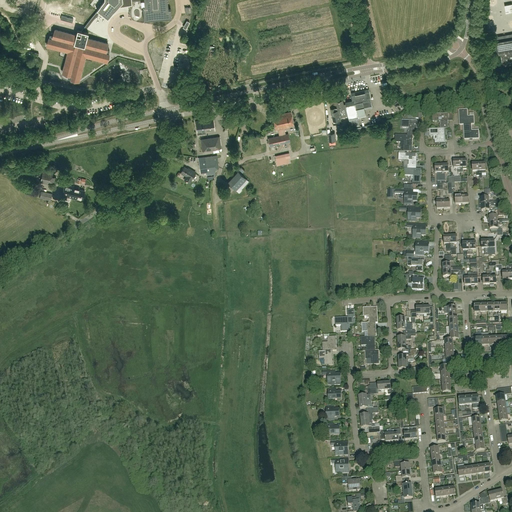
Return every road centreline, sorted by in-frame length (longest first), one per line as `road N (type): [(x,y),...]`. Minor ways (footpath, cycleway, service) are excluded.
road 1 (unclassified): [(0,278),(152,174),(172,143),(169,117)]
road 2 (tertiary): [(365,67),(166,110)]
road 3 (tertiary): [(169,117),(367,73)]
road 4 (residential): [(498,476),(485,380),(469,380),(465,294)]
road 5 (unclassified): [(166,110),(145,49),(175,20),(178,0)]
